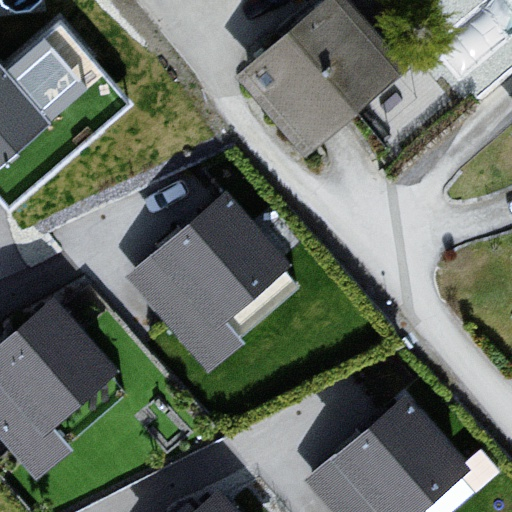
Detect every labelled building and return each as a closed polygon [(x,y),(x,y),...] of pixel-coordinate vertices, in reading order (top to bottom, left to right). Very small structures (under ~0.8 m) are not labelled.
[(328,0),(318,0),(225,71),(297,155),(387,77),(328,0)] [(0,158),(87,83),(36,24),(0,54),(0,158)] [(511,127),(502,137),(511,149),(511,127)] [(275,257),(218,193),(127,275),(205,360),(230,337),(210,316),(275,257)] [(104,358),(46,295),(0,336),(0,424),(34,462),(59,439),(39,417),(104,358)] [(389,511),(454,454),(396,390),(306,472),(342,511),(389,511)] [(233,511),(212,489),(186,511),(233,511)]
